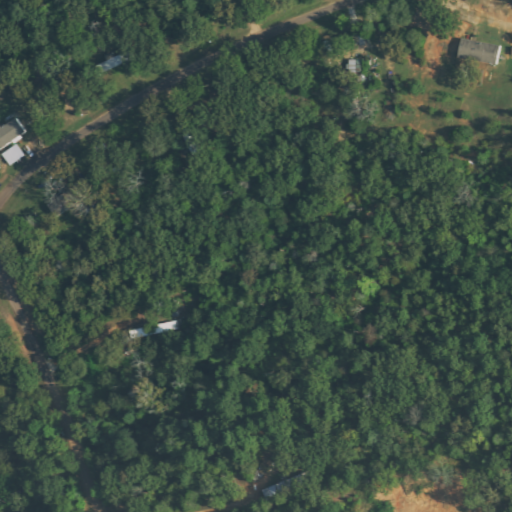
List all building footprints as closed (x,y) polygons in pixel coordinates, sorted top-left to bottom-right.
[(460,59),(501,64),(503,45),(463,40),(460,59)] [(99,65),(102,72),(135,58),(131,51),(99,65)] [(29,132),(19,118),(4,129),(0,123),(0,149),(1,151),(29,132)] [(12,166),(27,156),(20,145),(5,154),(12,166)] [(88,198),(80,185),(50,204),(58,217),(88,198)] [(265,489),(267,498),(285,493),(283,484),(265,489)]
